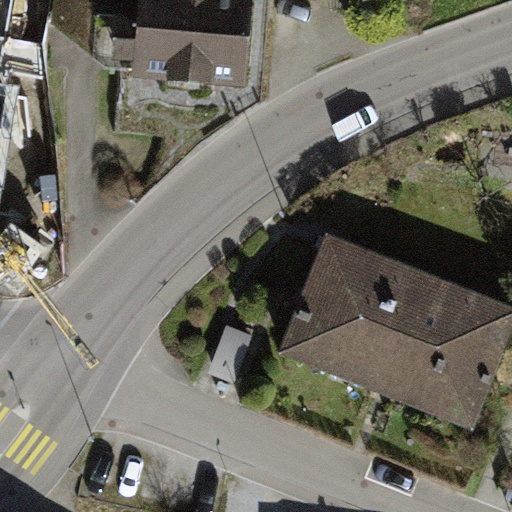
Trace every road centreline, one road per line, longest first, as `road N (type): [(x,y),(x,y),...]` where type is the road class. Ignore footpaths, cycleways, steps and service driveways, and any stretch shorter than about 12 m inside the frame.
road 1 (tertiary): [(55,365),(137,260),(215,183),(305,126),(511,43)]
road 2 (residential): [(431,511),(55,365)]
